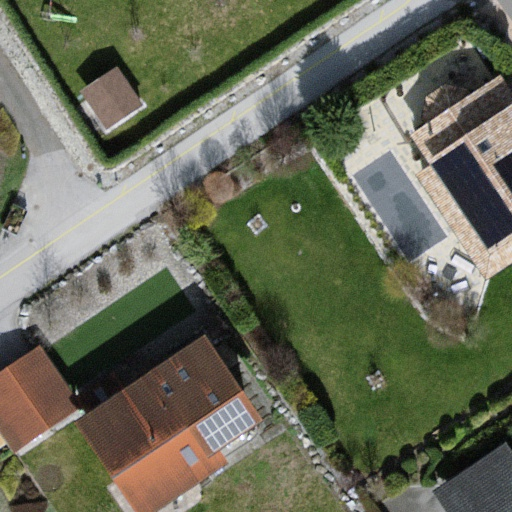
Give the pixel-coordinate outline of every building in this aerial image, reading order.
[(102,116),(140,97),(121,60),(83,80),(102,116)] [(511,116),(429,170),(499,278),(511,269),(511,116)] [(74,424),(133,511),(260,425),(200,338),(74,424)] [(0,374),(0,426),(12,444),(74,401),(37,349),(0,374)] [(434,493),(446,511),(511,511),(511,453),(507,447),(434,493)]
